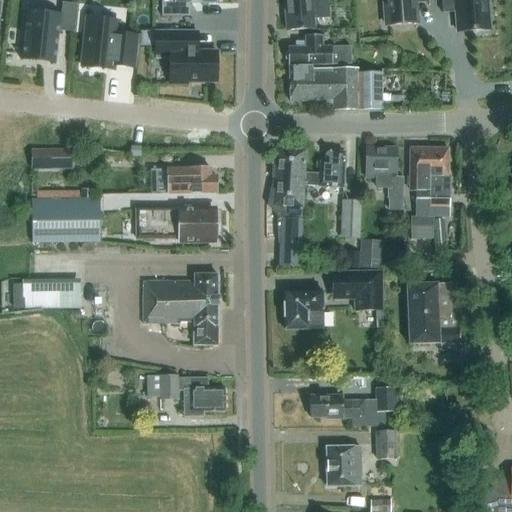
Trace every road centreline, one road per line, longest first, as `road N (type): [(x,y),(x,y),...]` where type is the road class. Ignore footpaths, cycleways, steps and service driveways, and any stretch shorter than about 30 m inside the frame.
road 1 (tertiary): [(259,511),(253,124)]
road 2 (residential): [(467,125),(497,403),(511,422)]
road 3 (residential): [(0,101),(253,124)]
road 4 (tertiary): [(253,124),(467,125)]
road 5 (tertiary): [(253,124),(254,0)]
